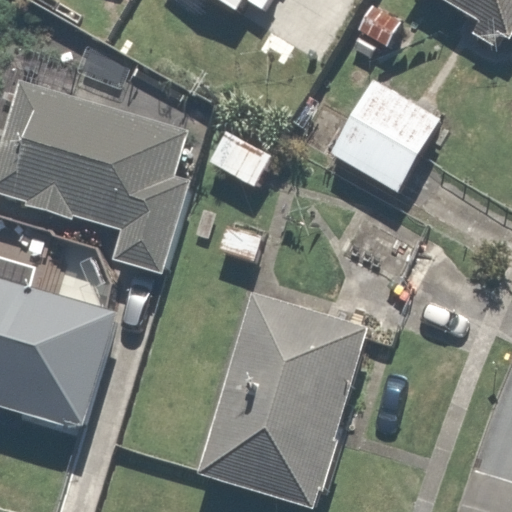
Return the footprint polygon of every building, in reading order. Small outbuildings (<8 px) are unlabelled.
[(256,0),(218,0),(244,17),(256,0)] [(511,45),(511,0),(427,0),(511,47),(511,45)] [(24,46),(0,126),(0,194),(117,230),(107,265),(152,278),(205,100),(24,46)] [(453,126),(377,80),(332,154),(409,200),(453,126)] [(276,149),(230,127),(213,163),(258,185),(276,149)] [(428,249),(352,212),(326,265),(402,302),(428,249)] [(267,233),(221,223),(212,267),(257,277),(267,233)] [(120,313),(0,272),(0,418),(76,444),(120,313)] [(371,331),(249,296),(200,469),(322,503),(371,331)]
